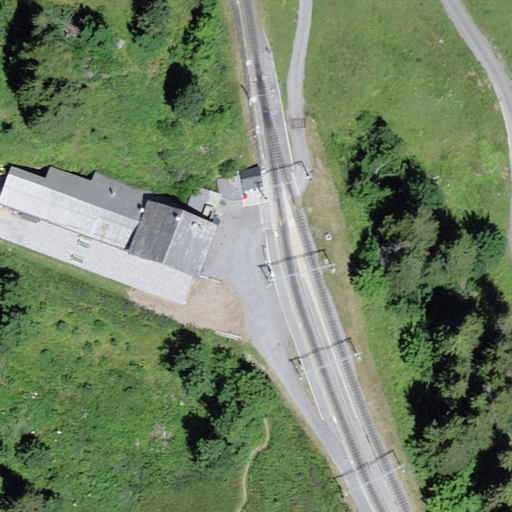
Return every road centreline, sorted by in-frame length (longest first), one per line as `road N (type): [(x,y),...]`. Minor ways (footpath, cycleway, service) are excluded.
road 1 (unclassified): [(368,511),(262,326),(251,257),(261,223),(309,169),(299,66),(310,0)]
road 2 (unclassified): [(450,0),(511,110)]
